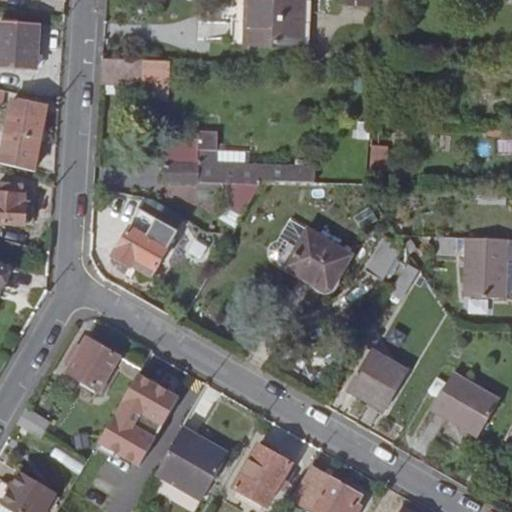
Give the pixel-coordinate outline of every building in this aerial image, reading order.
[(301,46),(302,0),(231,0),(230,44),(301,46)] [(0,68),(36,72),(40,29),(1,26),(0,32),(0,68)] [(142,61),(103,59),(101,84),(141,86),(142,61)] [(168,62),(142,61),(141,86),(167,86),(168,62)] [(36,174),(49,108),(19,101),(6,167),(36,174)] [(166,140),(165,182),(198,183),(198,191),(222,191),(233,203),(226,216),(239,224),(263,182),(280,182),(317,183),(317,167),(216,161),(218,133),(198,132),(198,141),(166,140)] [(386,165),(388,136),(372,135),(370,164),(386,165)] [(507,202),(508,189),(482,188),(481,201),(507,202)] [(22,204),(22,198),(0,195),(0,223),(30,225),(32,203),(22,204)] [(158,270),(180,232),(144,211),(115,258),(133,268),(138,260),(158,270)] [(298,246),(308,230),(290,219),(278,240),(273,242),(268,251),(269,256),(278,261),(289,241),(298,246)] [(337,280),(353,255),(308,230),(298,246),(289,241),(278,261),(315,284),(315,287),(316,291),(320,294),(324,296),(330,295),(335,291),(338,286),(337,280)] [(365,271),(386,281),(403,244),(382,234),(365,271)] [(459,255),(459,239),(437,238),(436,254),(459,255)] [(510,262),(511,241),(468,239),(466,298),(509,300),(509,280),(510,262)] [(403,302),(421,270),(408,263),(390,295),(403,302)] [(0,288),(3,289),(8,270),(0,267),(0,288)] [(115,366),(137,379),(144,367),(89,336),(68,372),(101,391),(115,366)] [(389,410),(411,370),(373,350),(351,389),(389,410)] [(137,429),(166,381),(147,370),(119,419),(137,429)] [(480,435),(499,400),(452,374),(434,408),(480,435)] [(166,410),(188,423),(204,394),(182,382),(166,410)] [(42,437),(50,421),(27,407),(18,422),(42,437)] [(184,428),(158,474),(204,500),(230,454),(184,428)] [(119,459),(129,441),(109,430),(99,447),(119,459)] [(269,506),(296,461),(262,442),(237,488),(269,506)] [(309,511),(354,511),(363,499),(314,470),(294,504),(309,511)] [(48,511),(59,493),(24,473),(5,507),(13,511),(48,511)]
